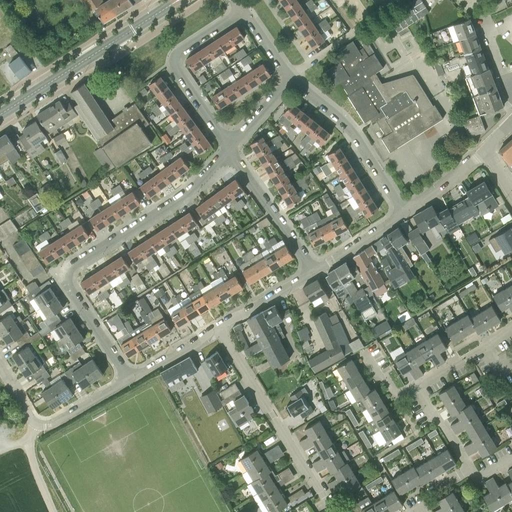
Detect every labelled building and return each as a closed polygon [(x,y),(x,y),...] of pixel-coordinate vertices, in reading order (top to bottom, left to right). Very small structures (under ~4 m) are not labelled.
[(104,22),(134,4),(130,0),(106,0),(104,2),(103,0),(83,0),(91,12),(96,9),(104,22)] [(280,0),(286,8),(297,0),(280,0)] [(293,18),(304,10),(297,0),(286,8),(293,18)] [(300,28),(311,20),(308,15),(318,7),(315,3),(309,7),(304,10),(293,18),(295,20),(300,28)] [(322,27),(329,23),(326,18),(319,23),(322,27)] [(450,43),(475,33),(470,19),(434,32),(439,47),(450,43)] [(307,38),(318,30),(311,20),(300,28),(307,38)] [(314,48),(325,41),(321,35),(332,27),(329,23),(322,27),(318,30),(307,38),(308,39),(314,48)] [(235,44),(245,38),(237,26),(227,33),(235,44)] [(224,51),(235,44),(227,33),(217,40),(224,51)] [(455,58),(481,49),(475,33),(450,43),(455,58)] [(207,46),(214,58),(224,51),(217,40),(207,46)] [(390,152),(427,128),(443,118),(412,74),(380,82),(374,74),(383,68),(374,53),(369,57),(363,48),(359,50),(353,41),(338,50),(342,55),(333,61),(336,65),(326,71),(335,86),(341,82),(349,95),(348,96),(365,122),(374,116),(386,135),(382,138),(390,152)] [(11,56),(16,52),(11,44),(5,48),(11,56)] [(218,64),(214,58),(207,46),(196,53),(204,64),(209,60),(218,73),(222,71),(218,64)] [(243,57),(247,54),(243,48),(239,51),(243,57)] [(465,78),(489,69),(481,49),(455,58),(441,64),(449,84),(455,82),(465,78)] [(238,60),(243,57),(239,51),(234,54),(238,60)] [(194,71),(204,64),(196,53),(186,60),(194,71)] [(21,79),(32,72),(20,55),(9,64),(21,79)] [(245,58),(249,64),(253,61),(249,55),(245,58)] [(250,88),(260,81),(253,70),(249,64),(245,58),(240,60),(248,73),(243,76),(250,88)] [(223,61),(218,64),(222,71),(227,68),(223,61)] [(260,81),(271,75),(263,63),(253,70),(260,81)] [(233,74),(229,68),(225,71),(229,77),(233,74)] [(472,96),(496,87),(489,69),(465,78),(472,96)] [(229,77),(225,71),(220,74),(224,80),(229,77)] [(156,94),(168,86),(160,76),(149,85),(156,94)] [(237,80),(233,83),(240,95),(242,93),(250,88),(243,76),(237,80)] [(207,91),(212,88),(208,82),(203,85),(207,91)] [(98,139),(114,127),(85,83),(71,92),(79,103),(74,107),(84,121),(97,140),(98,139)] [(230,102),(240,95),(233,83),(222,90),(230,102)] [(156,94),(161,101),(164,104),(175,96),(168,86),(156,94)] [(143,97),(149,92),(145,87),(139,92),(143,97)] [(480,115),(503,106),(496,87),(472,96),(480,115)] [(219,108),(230,102),(222,90),(212,97),(219,108)] [(175,96),(164,104),(167,109),(171,114),(182,106),(177,99),(175,96)] [(70,118),(77,114),(70,103),(64,106),(60,100),(51,106),(37,115),(49,134),(63,124),(71,119),(70,118)] [(98,139),(102,146),(116,167),(152,142),(142,129),(149,123),(135,103),(112,119),(116,126),(114,127),(98,139)] [(159,108),(156,103),(150,108),(153,112),(159,108)] [(281,128),(285,131),(290,126),(293,121),(302,111),(298,108),(292,103),(284,113),(289,118),(281,128)] [(171,114),(175,120),(178,124),(189,116),(182,106),(171,114)] [(163,112),(159,108),(153,112),(157,116),(163,112)] [(302,111),(293,121),(297,125),(303,129),(311,118),(302,111)] [(485,131),(484,127),(480,115),(463,121),(469,137),(485,131)] [(178,124),(173,127),(176,131),(181,128),(185,134),(197,125),(189,116),(178,124)] [(303,146),(304,147),(321,126),(311,118),(303,129),(308,133),(300,143),(303,146)] [(22,141),(33,158),(46,150),(40,141),(46,137),(36,122),(23,130),(28,137),(22,141)] [(168,131),(173,127),(170,123),(165,127),(168,131)] [(185,134),(189,139),(193,144),(204,135),(197,125),(185,134)] [(290,126),(285,131),(289,135),(294,130),(290,126)] [(316,140),(322,145),(330,134),(321,126),(304,147),(308,150),(312,144),(316,140)] [(176,131),(173,127),(168,131),(171,136),(177,132),(176,131)] [(58,145),(67,140),(63,133),(54,138),(52,139),(55,143),(58,145)] [(166,133),(161,136),(167,144),(172,141),(166,133)] [(0,138),(0,144),(5,153),(12,163),(21,158),(14,147),(6,134),(0,138)] [(193,144),(188,147),(191,151),(196,148),(200,153),(211,145),(204,135),(193,144)] [(257,154),(274,144),(272,140),(267,143),(263,136),(251,143),(256,151),(257,154)] [(278,136),(271,139),(272,140),(274,144),(281,140),(280,139),(278,136)] [(511,138),(499,150),(510,165),(511,163),(511,138)] [(284,145),(281,140),(274,144),(277,148),(277,149),(284,145)] [(182,151),(188,147),(185,142),(179,147),(182,151)] [(264,165),(276,158),(272,151),(277,148),(274,144),(257,154),(264,165)] [(115,168),(101,147),(93,152),(107,174),(115,168)] [(191,151),(188,147),(182,151),(185,155),(191,151)] [(328,154),(332,160),(335,165),(346,157),(340,147),(328,154)] [(59,164),(67,160),(61,149),(54,154),(59,164)] [(179,175),(189,167),(181,156),(176,160),(171,163),(179,175)] [(284,160),(287,164),(293,161),(290,156),(284,160)] [(337,169),(341,176),(353,168),(346,157),(335,165),(330,168),(324,172),(326,176),(333,173),(332,172),(337,169)] [(282,167),(287,164),(284,160),(280,163),(276,158),(264,165),(270,175),(282,167)] [(293,161),(287,164),(289,169),(296,165),(293,161)] [(169,182),(179,175),(171,163),(161,171),(169,182)] [(327,164),(327,163),(321,167),(324,172),(330,168),(327,164)] [(289,178),(285,172),(285,171),(289,169),(287,164),(282,167),(270,175),(272,177),(277,185),(289,178)] [(153,171),(150,166),(144,170),(148,175),(153,171)] [(347,186),(359,178),(353,168),(341,176),(347,186)] [(148,175),(144,170),(138,174),(142,179),(148,175)] [(161,171),(156,174),(150,179),(159,190),(162,188),(169,182),(161,171)] [(10,187),(17,182),(13,176),(6,181),(10,187)] [(299,185),(306,181),(303,177),(297,181),(299,185)] [(294,188),(295,188),(289,178),(277,185),(283,195),(294,188)] [(353,196),(365,188),(361,182),(359,178),(347,186),(353,196)] [(149,197),(159,190),(150,179),(140,186),(149,197)] [(234,197),(244,190),(236,179),(229,184),(226,186),(234,197)] [(306,181),(299,185),(302,190),(309,186),(306,181)] [(470,196),(464,200),(473,214),(472,214),(474,217),(480,213),(481,215),(482,215),(481,213),(487,209),(487,210),(490,208),(489,208),(496,204),(497,206),(498,205),(491,194),(492,194),(484,181),(467,191),(470,196)] [(115,187),(119,193),(123,190),(120,184),(115,187)] [(336,192),(343,188),(340,184),(334,188),(336,192)] [(230,201),(233,205),(237,202),(234,197),(226,186),(216,193),(224,205),(230,201)] [(119,193),(115,187),(111,190),(115,196),(119,193)] [(290,206),(301,199),(294,188),(283,195),(290,206)] [(339,197),(346,193),(343,188),(336,192),(339,197)] [(356,209),(361,206),(372,199),(365,188),(353,196),(348,199),(351,205),(346,208),(349,213),(356,209)] [(140,203),(133,191),(122,198),(130,210),(140,203)] [(37,193),(29,199),(38,212),(46,206),(37,193)] [(206,201),(218,216),(222,213),(219,209),(224,205),(216,193),(210,198),(206,201)] [(335,204),(329,196),(324,198),(330,208),(331,207),(334,213),(327,216),(330,222),(337,234),(348,228),(342,217),(336,204),(335,204)] [(94,201),(98,207),(102,204),(98,198),(94,201)] [(130,210),(122,198),(111,204),(119,217),(130,210)] [(237,202),(242,208),(246,205),(241,199),(237,202)] [(367,216),(378,209),(372,199),(361,206),(367,216)] [(472,214),(473,214),(464,200),(449,209),(457,223),(472,214)] [(204,219),(208,224),(209,223),(213,220),(218,216),(206,201),(196,208),(204,219)] [(237,202),(233,205),(237,211),(242,208),(237,202)] [(119,217),(111,204),(101,211),(108,223),(111,221),(119,217)] [(414,246),(421,254),(428,250),(419,235),(431,228),(430,227),(435,225),(442,237),(448,233),(437,213),(432,205),(413,216),(401,224),(414,246)] [(457,223),(449,209),(448,208),(437,213),(448,233),(449,235),(460,228),(457,223)] [(356,209),(349,213),(352,217),(358,213),(356,209)] [(108,223),(101,211),(90,218),(98,230),(108,223)] [(326,240),(337,234),(330,222),(324,225),(317,211),(313,214),(326,240)] [(180,219),(187,230),(198,224),(190,212),(183,217),(180,219)] [(218,216),(222,222),(227,219),(222,213),(218,216)] [(314,246),(326,240),(313,214),(307,217),(311,224),(310,225),(311,226),(305,229),(314,246)] [(222,222),(218,216),(213,220),(215,221),(218,226),(222,222)] [(68,226),(72,223),(68,217),(64,220),(68,226)] [(257,223),(261,229),(270,223),(267,217),(257,223)] [(12,233),(18,229),(10,219),(5,222),(12,233)] [(180,242),(186,238),(190,235),(187,230),(180,219),(170,225),(177,237),(180,242)] [(68,226),(64,220),(59,223),(63,228),(68,226)] [(7,236),(12,233),(5,222),(0,226),(7,236)] [(209,223),(208,224),(204,226),(212,237),(217,234),(211,227),(209,223)] [(89,236),(82,224),(71,230),(79,242),(89,236)] [(167,244),(177,237),(170,225),(159,232),(167,244)] [(57,256),(50,244),(47,240),(52,237),(48,230),(43,233),(39,227),(37,229),(41,235),(38,236),(42,242),(36,246),(47,263),(57,256)] [(388,234),(410,267),(414,264),(410,259),(402,246),(408,241),(399,227),(388,234)] [(505,254),(510,251),(511,253),(511,228),(511,227),(489,240),(496,252),(502,248),(505,254)] [(79,242),(71,230),(60,237),(68,249),(79,242)] [(162,247),(165,251),(170,248),(167,244),(159,232),(149,238),(157,250),(162,247)] [(190,235),(194,241),(199,238),(195,233),(195,232),(190,235)] [(239,240),(245,237),(245,234),(243,232),(236,237),(239,240)] [(415,275),(410,267),(388,234),(382,238),(380,239),(387,248),(387,249),(386,250),(393,260),(396,266),(392,269),(389,265),(384,267),(390,278),(392,282),(395,287),(415,275)] [(190,235),(186,238),(190,244),(194,241),(190,235)] [(57,256),(68,249),(60,237),(50,244),(57,256)] [(268,240),(272,246),(278,242),(274,237),(268,240)] [(13,246),(16,251),(27,244),(24,238),(13,246)] [(139,245),(149,261),(154,258),(151,254),(157,250),(149,238),(139,245)] [(282,263),(293,257),(283,239),(278,242),(272,246),(282,263)] [(267,249),(272,246),(268,240),(264,243),(267,249)] [(16,251),(20,256),(31,249),(27,244),(16,251)] [(145,264),(149,261),(139,245),(135,248),(128,252),(136,264),(142,260),(145,264)] [(170,248),(174,254),(178,252),(174,245),(170,248)] [(392,282),(390,278),(384,281),(370,256),(377,252),(372,245),(365,250),(358,254),(354,256),(358,264),(356,265),(368,286),(373,294),(374,294),(372,290),(373,290),(377,297),(388,290),(386,286),(392,282)] [(267,249),(269,254),(264,258),(271,270),(282,263),(272,246),(267,249)] [(170,248),(165,251),(169,257),(174,254),(170,248)] [(20,256),(23,261),(34,254),(31,249),(20,256)] [(250,259),(255,257),(251,251),(247,253),(250,259)] [(246,262),(250,259),(247,253),(242,256),(246,262)] [(261,277),(271,270),(264,258),(261,253),(255,257),(250,259),(261,277)] [(23,261),(27,266),(38,259),(34,254),(23,261)] [(112,263),(119,274),(125,271),(130,268),(122,256),(112,263)] [(149,261),(153,268),(158,265),(154,258),(149,261)] [(27,266),(30,271),(41,264),(38,259),(27,266)] [(250,283),(261,277),(250,259),(246,262),(239,266),(250,283)] [(153,268),(149,261),(145,264),(149,271),(153,268)] [(373,294),(368,286),(358,290),(352,281),(351,282),(350,279),(355,277),(346,262),(336,268),(334,269),(349,292),(361,313),(373,305),(369,297),(368,297),(373,294)] [(112,286),(118,283),(123,280),(119,274),(112,263),(101,269),(112,286)] [(30,271),(34,277),(45,269),(41,264),(30,271)] [(106,290),(112,286),(101,269),(91,276),(102,292),(106,290)] [(329,274),(326,276),(340,298),(349,292),(334,269),(328,273),(329,274)] [(217,280),(222,277),(218,271),(213,274),(217,280)] [(138,286),(144,283),(138,273),(132,277),(138,286)] [(222,277),(232,294),(243,287),(236,275),(229,279),(226,274),(222,277)] [(98,295),(102,292),(91,276),(81,282),(92,299),(98,295)] [(232,294),(222,277),(217,280),(211,283),(221,300),(229,295),(232,294)] [(324,302),(329,299),(318,279),(303,288),(311,301),(321,295),(324,302)] [(123,280),(118,283),(122,288),(126,285),(123,280)] [(196,284),(200,290),(205,287),(201,281),(196,284)] [(33,282),(26,287),(30,293),(39,287),(36,283),(34,284),(33,282)] [(210,307),(221,300),(211,283),(205,287),(200,290),(210,307)] [(467,288),(470,293),(478,288),(475,283),(467,288)] [(39,287),(27,295),(31,300),(35,298),(41,308),(57,297),(50,287),(43,292),(39,287)] [(470,293),(467,288),(459,293),(462,297),(470,293)] [(0,311),(1,313),(13,305),(9,300),(10,299),(3,289),(0,290),(0,311)] [(511,311),(511,302),(504,289),(493,296),(502,310),(509,306),(511,311)] [(106,290),(102,292),(106,298),(110,295),(106,290)] [(200,313),(210,307),(200,290),(195,292),(189,296),(200,313)] [(102,292),(98,295),(101,301),(106,298),(102,292)] [(179,302),(175,296),(170,299),(174,305),(179,302)] [(192,318),(200,313),(189,296),(183,300),(179,302),(189,319),(192,318)] [(48,325),(59,318),(56,313),(64,308),(57,297),(41,308),(47,318),(44,320),(48,325)] [(455,301),(452,297),(445,301),(447,306),(455,301)] [(445,301),(437,306),(440,310),(447,306),(445,301)] [(178,326),(189,319),(179,302),(174,305),(168,309),(178,326)] [(265,310),(281,339),(285,336),(282,331),(283,331),(279,322),(283,319),(281,314),(275,304),(265,310)] [(0,332),(1,334),(17,324),(23,320),(19,315),(17,317),(13,312),(16,310),(13,305),(1,313),(4,318),(0,320),(0,332)] [(481,312),(489,326),(501,320),(492,305),(481,312)] [(146,323),(151,320),(147,314),(144,310),(140,313),(146,323)] [(280,339),(281,339),(265,310),(248,320),(259,341),(249,347),(244,350),(247,358),(263,348),(280,339)] [(408,310),(399,315),(403,321),(412,316),(408,310)] [(147,314),(151,320),(155,317),(151,311),(147,314)] [(359,337),(350,343),(337,314),(329,317),(327,312),(313,318),(327,349),(308,359),(315,372),(345,355),(345,354),(353,350),(354,352),(365,346),(359,337)] [(478,333),(489,326),(481,312),(470,318),(468,314),(467,315),(476,329),(478,333)] [(155,317),(151,320),(161,337),(163,335),(172,330),(161,313),(155,317)] [(121,320),(118,314),(108,320),(111,326),(121,320)] [(465,335),(476,329),(467,315),(457,321),(465,335)] [(404,321),(406,327),(416,322),(414,317),(404,321)] [(61,339),(77,328),(70,318),(63,323),(59,318),(48,325),(40,331),(43,336),(55,329),(61,339)] [(161,337),(151,320),(146,323),(140,326),(150,343),(161,337)] [(377,336),(392,328),(387,320),(372,329),(377,336)] [(454,342),(465,335),(457,321),(445,327),(454,342)] [(240,323),(233,327),(241,344),(247,342),(241,330),(243,329),(240,323)] [(19,345),(31,337),(27,331),(24,334),(17,324),(1,334),(8,345),(16,340),(19,345)] [(129,333),(134,330),(130,324),(126,327),(129,333)] [(139,350),(150,343),(140,326),(134,330),(129,333),(139,350)] [(307,326),(297,331),(301,342),(311,338),(308,333),(310,332),(307,326)] [(123,337),(129,333),(126,327),(119,330),(123,337)] [(63,344),(70,354),(82,347),(79,342),(84,338),(77,328),(61,339),(56,342),(59,347),(63,344)] [(19,366),(35,356),(35,355),(39,353),(32,344),(43,336),(40,331),(31,337),(19,345),(22,350),(13,356),(19,366)] [(139,350),(129,333),(123,337),(118,339),(122,346),(128,356),(137,351),(139,350)] [(441,364),(445,361),(440,352),(447,347),(438,333),(427,340),(441,364)] [(280,339),(263,348),(274,367),(291,358),(280,339)] [(437,366),(441,364),(427,340),(416,346),(425,361),(431,357),(437,366)] [(419,377),(424,374),(418,364),(425,361),(416,346),(405,353),(419,377)] [(82,347),(70,354),(74,360),(86,352),(82,347)] [(215,376),(228,368),(218,351),(205,359),(215,376)] [(415,379),(419,377),(405,353),(394,359),(403,374),(410,370),(415,379)] [(35,378),(47,370),(43,365),(42,365),(35,356),(19,366),(26,377),(32,373),(35,378)] [(161,373),(169,387),(198,371),(190,357),(161,373)] [(83,365),(93,381),(103,374),(93,359),(83,365)] [(343,378),(358,369),(351,359),(337,367),(343,378)] [(93,381),(83,365),(80,362),(66,371),(73,383),(78,380),(83,388),(93,381)] [(350,389),(364,380),(358,369),(343,378),(350,389)] [(52,408),(63,402),(52,386),(47,378),(50,376),(47,370),(35,378),(38,383),(43,381),(48,389),(42,393),(52,408)] [(52,386),(63,402),(73,395),(68,387),(73,383),(66,371),(59,376),(62,379),(52,386)] [(474,382),(479,380),(474,372),(470,375),(474,382)] [(356,400),(371,391),(364,380),(350,389),(356,400)] [(221,392),(225,399),(239,390),(235,383),(221,392)] [(446,404),(460,395),(454,385),(439,393),(446,404)] [(483,397),(487,394),(483,387),(479,389),(483,397)] [(367,408),(382,400),(375,388),(371,391),(356,400),(357,401),(361,398),(367,408)] [(288,406),(286,408),(290,415),(293,414),(294,416),(300,412),(303,417),(314,410),(310,405),(308,406),(302,396),(304,394),(301,389),(290,396),(293,401),(287,404),(288,406)] [(213,390),(201,396),(210,412),(222,406),(213,390)] [(237,427),(239,426),(253,418),(250,412),(254,410),(244,395),(243,396),(239,390),(225,399),(221,401),(224,405),(230,401),(234,408),(229,411),(227,412),(237,427)] [(452,415),(466,406),(460,395),(446,404),(452,415)] [(497,403),(499,407),(507,403),(505,399),(497,403)] [(374,419),(388,411),(382,400),(367,408),(374,419)] [(451,425),(453,429),(477,414),(471,403),(466,406),(452,415),(453,416),(457,413),(461,419),(451,425)] [(350,419),(355,416),(350,408),(346,411),(350,419)] [(380,430),(395,422),(392,417),(388,411),(374,419),(380,430)] [(466,428),(470,434),(484,425),(477,414),(453,429),(456,433),(466,428)] [(355,426),(359,424),(355,416),(350,419),(355,426)] [(300,442),(302,446),(326,431),(320,421),(305,429),(309,436),(300,442)] [(380,430),(387,441),(401,433),(396,424),(395,422),(380,430)] [(464,446),(467,451),(491,436),(484,425),(470,434),(474,441),(464,446)] [(430,438),(438,433),(436,429),(428,434),(430,438)] [(363,440),(368,438),(363,430),(359,432),(363,440)] [(315,445),(318,451),(332,442),(326,431),(302,446),(305,450),(315,445)] [(469,455),(479,449),(483,456),(497,447),(491,436),(467,451),(469,455)] [(414,442),(417,446),(424,442),(421,437),(414,442)] [(368,448),(372,445),(368,438),(363,440),(368,448)] [(313,464),(315,467),(339,453),(332,442),(318,451),(322,458),(313,464)] [(409,451),(417,446),(414,442),(406,447),(409,451)] [(391,453),(393,457),(401,453),(399,448),(391,453)] [(248,470),(264,460),(257,449),(241,459),(248,470)] [(436,455),(445,470),(456,463),(447,449),(436,455)] [(328,468),(331,472),(345,463),(339,453),(315,467),(318,472),(328,466),(328,468)] [(386,462),(393,457),(391,453),(383,458),(386,462)] [(434,476),(445,470),(436,455),(425,462),(434,476)] [(248,470),(254,481),(268,473),(270,470),(264,460),(248,470)] [(328,483),(330,487),(354,473),(347,462),(345,463),(331,472),(332,473),(334,472),(337,478),(328,483)] [(423,483),(434,476),(425,462),(414,469),(422,481),(423,483)] [(422,481),(414,469),(413,467),(402,473),(411,487),(422,481)] [(275,483),(277,481),(281,479),(278,474),(276,475),(272,470),(271,471),(270,470),(268,473),(254,481),(252,482),(259,493),(275,483)] [(346,493),(349,492),(357,487),(361,484),(354,473),(330,487),(333,492),(342,486),(346,493)] [(400,494),(411,487),(402,473),(392,479),(400,494)] [(374,480),(376,485),(384,480),(381,476),(374,480)] [(504,503),(511,498),(511,494),(505,483),(499,487),(493,477),(490,479),(504,503)] [(492,511),(504,503),(490,479),(485,483),(490,492),(484,496),(492,511)] [(368,489),(376,485),(374,480),(366,485),(368,489)] [(265,504),(281,494),(275,483),(259,493),(265,504)] [(357,487),(349,492),(351,495),(359,490),(357,487)] [(392,511),(403,505),(395,490),(384,497),(392,511)] [(433,511),(442,511),(459,502),(453,491),(438,500),(442,506),(433,511)] [(265,504),(270,511),(275,511),(288,504),(281,494),(265,504)] [(363,509),(373,502),(369,495),(358,502),(363,509)] [(377,511),(391,511),(392,511),(384,497),(372,504),(377,511)] [(465,511),(459,502),(442,511),(465,511)]
